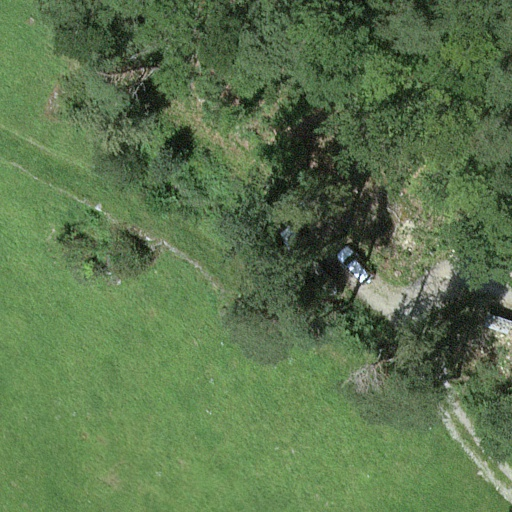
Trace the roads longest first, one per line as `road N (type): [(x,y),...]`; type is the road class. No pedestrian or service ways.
road 1 (track): [(484,446),(401,401),(385,369),(244,282),(188,235),(0,137)]
road 2 (track): [(419,316),(335,254),(266,164),(164,98),(77,0)]
road 3 (track): [(419,316),(449,400),(511,483)]
